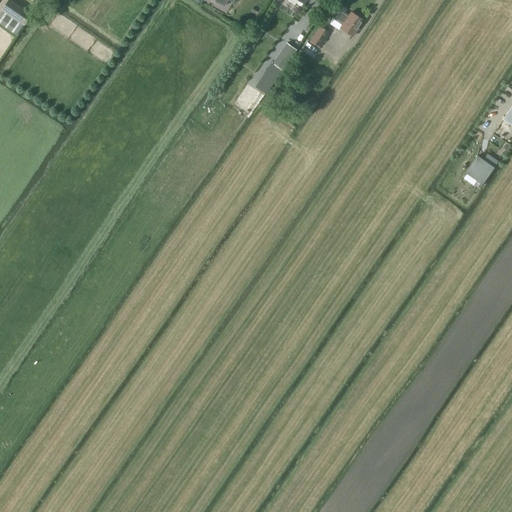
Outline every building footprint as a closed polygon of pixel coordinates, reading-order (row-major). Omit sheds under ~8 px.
[(11,0),(9,0),(2,10),(23,25),(31,14),(11,0)] [(331,17),(342,25),(340,28),(353,36),(364,20),(351,12),(349,15),(345,12),(347,9),(339,4),(331,17)] [(330,32),(320,25),(310,40),(320,47),(330,32)] [(258,26),(251,37),(256,40),(263,30),(258,26)] [(283,70),(297,49),(287,42),(273,63),(283,70)] [(511,107),(503,120),(511,126),(511,107)] [(484,159),(478,155),(466,173),(482,185),(498,161),(487,154),(484,159)]
